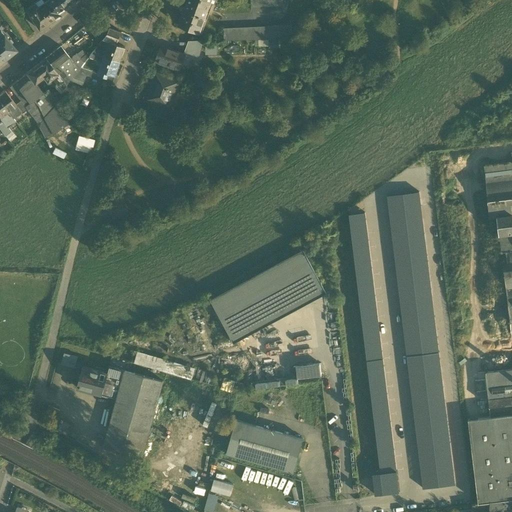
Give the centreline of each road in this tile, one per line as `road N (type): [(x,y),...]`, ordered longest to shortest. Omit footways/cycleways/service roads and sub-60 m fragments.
road 1 (residential): [(25,434),(75,236),(156,0)]
road 2 (residential): [(0,80),(95,0)]
